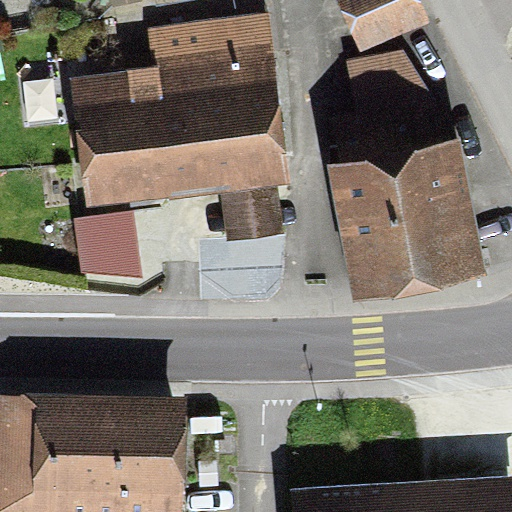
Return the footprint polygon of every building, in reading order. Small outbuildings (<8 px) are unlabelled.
[(408,0),(341,0),(360,43),(416,19),(408,0)] [(133,76),(84,82),(99,195),(123,192),(121,174),(283,153),(265,12),(200,20),(205,55),(152,62),(156,89),(135,91),(133,76)] [(334,119),(339,143),(327,146),(328,184),(347,277),(462,254),(431,96),(397,48),(348,62),(358,114),(334,119)] [(170,511),(174,407),(0,400),(0,511),(170,511)] [(308,511),(505,511),(505,496),(308,510),(308,511)]
